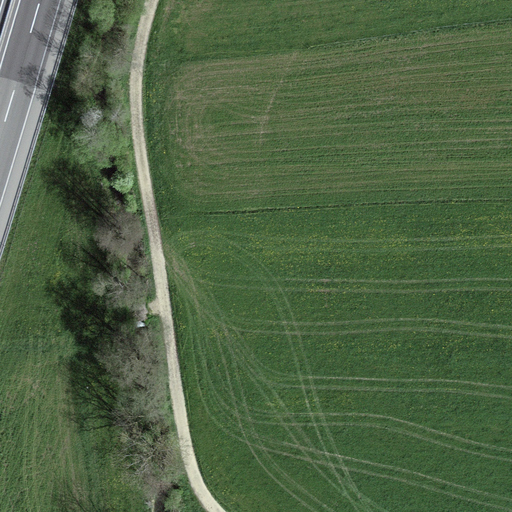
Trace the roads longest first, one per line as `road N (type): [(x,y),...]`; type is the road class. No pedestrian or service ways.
road 1 (track): [(152,0),(140,45),(137,128),(185,444),(217,511)]
road 2 (motorway): [(0,137),(39,0)]
